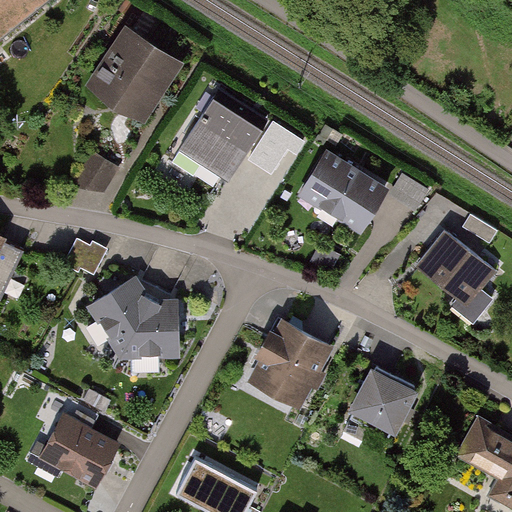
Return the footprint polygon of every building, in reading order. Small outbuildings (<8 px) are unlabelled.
[(0,0),(0,33),(3,38),(51,0),(0,0)] [(177,60),(118,24),(78,89),(137,125),(177,60)] [(214,83),(173,146),(225,179),(242,153),(272,172),(290,145),(264,128),(270,119),(214,83)] [(386,184),(319,143),(288,193),(355,234),(386,184)] [(111,189),(118,169),(100,163),(93,182),(111,189)] [(432,185),(403,166),(385,193),(415,212),(432,185)] [(468,321),(488,296),(481,291),(497,271),(440,226),(411,262),(456,298),(450,307),(468,321)] [(0,296),(23,247),(0,236),(0,296)] [(88,243),(75,236),(61,262),(76,270),(79,265),(91,272),(106,245),(91,237),(88,243)] [(132,271),(79,303),(113,359),(179,357),(177,294),(132,271)] [(332,344),(274,313),(240,376),(297,407),(332,344)] [(414,387),(363,362),(337,413),(389,439),(414,387)] [(59,411),(34,455),(92,487),(117,442),(59,411)] [(511,431),(473,412),(452,453),(499,477),(488,498),(511,510),(511,431)] [(243,511),(255,487),(187,454),(168,494),(205,511),(243,511)]
